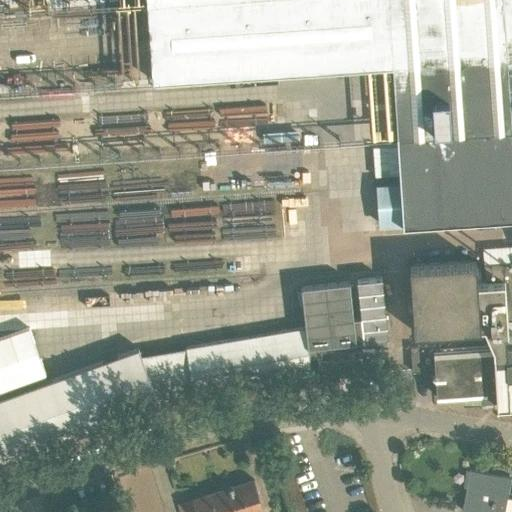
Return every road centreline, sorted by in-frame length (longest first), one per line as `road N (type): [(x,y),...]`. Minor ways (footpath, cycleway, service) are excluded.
road 1 (unknown): [(0,327),(265,302),(315,266),(334,212),(321,113),(304,98),(275,91),(0,113)]
road 2 (residential): [(0,504),(146,451),(295,413),(381,414)]
road 3 (residential): [(381,414),(511,437)]
